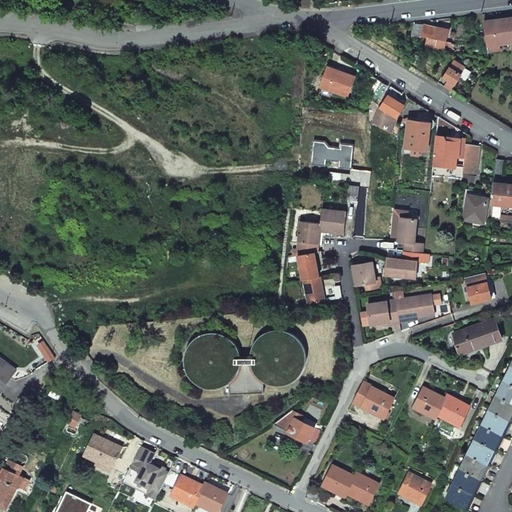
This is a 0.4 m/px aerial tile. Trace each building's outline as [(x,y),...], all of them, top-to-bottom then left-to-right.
[(511,18),(500,20),(484,23),(488,49),(500,47),(499,40),(509,39),(510,42),(511,41),(511,18)] [(438,29),(424,25),(421,36),(428,38),(426,47),(441,51),(442,49),(448,51),(451,45),(444,43),(444,42),(438,40),(439,37),(440,33),(436,32),(438,29)] [(465,68),(454,61),(443,77),(449,81),(446,85),(452,88),(455,84),(458,79),(465,68)] [(327,67),(319,87),(348,97),(355,77),(341,72),(327,67)] [(470,71),(465,68),(458,79),(463,82),(470,71)] [(380,96),(387,84),(380,80),(373,91),(380,96)] [(389,92),(398,97),(401,93),(389,86),(386,90),(389,92)] [(398,97),(389,92),(387,95),(404,105),(405,102),(398,97)] [(383,101),(380,106),(385,109),(397,117),(404,105),(387,95),(383,101)] [(378,110),(373,121),(392,132),(397,121),(397,117),(385,109),(384,113),(378,110)] [(420,120),(409,119),(405,147),(427,150),(431,122),(420,120)] [(460,157),(461,138),(459,137),(436,136),(436,137),(446,138),(446,140),(458,141),(457,156),(460,157)] [(436,137),(434,165),(456,167),(457,161),(457,156),(458,141),(446,140),(446,138),(436,137)] [(325,142),(315,141),(312,164),(325,165),(326,159),(340,160),(339,169),(352,170),(353,145),(342,144),(342,149),(329,148),(325,142)] [(475,177),(479,145),(473,144),(466,144),(464,167),(463,176),(463,179),(462,183),(474,184),(475,177)] [(500,159),(496,159),(494,182),(502,183),(504,159),(500,159)] [(433,176),(463,179),(463,176),(464,167),(456,167),(434,165),(433,176)] [(511,183),(502,183),(494,182),(492,204),(500,204),(511,205),(511,183)] [(349,188),(347,203),(357,205),(359,189),(349,188)] [(489,198),(469,195),(464,220),(484,223),(489,198)] [(499,215),(500,204),(492,204),(491,214),(490,221),(498,222),(499,215)] [(321,225),(320,233),(344,235),(346,214),(323,211),(321,225)] [(394,211),(392,238),(399,239),(401,218),(409,218),(409,212),(394,211)] [(511,216),(499,215),(498,222),(511,223),(511,216)] [(399,239),(399,242),(406,242),(414,243),(417,219),(409,218),(401,218),(399,239)] [(301,224),(299,245),(319,247),(320,233),(321,225),(301,224)] [(406,242),(405,251),(424,253),(425,244),(414,243),(406,242)] [(319,247),(299,245),(298,257),(299,257),(316,254),(319,253),(319,247)] [(424,253),(406,251),(404,251),(403,260),(410,261),(421,262),(424,263),(425,253),(424,253)] [(299,257),(304,281),(305,280),(320,278),(316,254),(299,257)] [(387,258),(385,275),(408,277),(422,279),(424,263),(421,262),(410,261),(403,260),(387,258)] [(376,283),(373,262),(353,266),(357,286),(376,283)] [(466,277),(473,303),(493,297),(485,271),(466,277)] [(305,280),(310,305),(327,302),(322,278),(320,278),(305,280)] [(433,295),(398,300),(401,323),(401,320),(420,317),(436,314),(433,295)] [(383,323),(391,321),(391,324),(401,323),(398,300),(369,305),(372,324),(383,323)] [(372,324),(370,312),(362,313),(364,326),(372,324)] [(496,320),(453,335),(459,353),(502,338),(496,320)] [(222,391),(226,389),(229,388),(231,387),(231,394),(264,393),(264,384),(266,386),(271,387),(275,388),(280,388),(284,388),(289,387),(294,384),(298,381),(303,376),(305,373),(308,366),(308,363),(309,357),(308,354),(307,349),(305,344),(303,340),(301,338),(298,335),(293,332),(286,329),(284,329),(279,328),(274,329),(271,329),(267,331),(262,333),(256,339),(255,340),(252,345),(250,349),(249,354),(249,359),(243,359),(243,356),(242,352),(241,351),(238,344),(235,342),(231,338),(229,336),(222,333),(215,332),(212,332),(206,333),(201,334),(197,337),(194,339),(191,341),(188,344),(186,348),(184,353),(183,357),(183,361),(183,366),(185,372),(186,375),(190,380),(193,384),(198,388),(202,390),(207,391),(211,392),(215,392),(218,392),(222,391)] [(0,356),(0,391),(17,369),(0,356)] [(511,367),(446,500),(466,509),(496,449),(511,415),(511,367)] [(362,406),(362,407),(385,419),(395,398),(372,387),(373,386),(363,382),(353,402),(362,406)] [(423,387),(413,407),(436,419),(437,415),(446,398),(423,387)] [(446,398),(437,415),(460,427),(470,406),(447,395),(446,398)] [(304,416),(293,411),(292,411),(288,414),(281,418),(274,424),(288,431),(288,433),(308,442),(310,440),(315,428),(302,421),(304,416)] [(76,427),(81,417),(73,413),(68,423),(76,427)] [(321,430),(315,428),(310,440),(315,442),(321,430)] [(108,441),(94,435),(85,455),(112,468),(121,447),(108,441)] [(136,481),(150,488),(147,495),(157,499),(169,473),(149,463),(154,452),(141,445),(130,467),(140,472),(136,481)] [(0,499),(9,504),(17,488),(20,486),(25,489),(30,479),(20,475),(24,468),(16,464),(9,460),(0,477),(0,499)] [(333,465),(323,485),(345,496),(347,493),(355,476),(344,471),(333,465)] [(130,467),(123,482),(147,495),(150,488),(136,481),(140,472),(130,467)] [(355,476),(347,493),(369,504),(379,484),(357,472),(355,476)] [(409,473),(399,493),(411,499),(422,504),(432,484),(409,473)] [(193,481),(181,475),(172,496),(194,507),(195,503),(204,486),(193,481)] [(216,488),(205,483),(204,486),(195,503),(213,511),(219,511),(228,494),(224,492),(219,490),(221,487),(218,486),(216,488)] [(310,489),(306,497),(317,503),(321,494),(310,489)] [(89,510),(92,503),(66,491),(55,511),(93,511),(94,511),(89,510)] [(0,507),(6,510),(9,504),(0,499),(0,507)]
